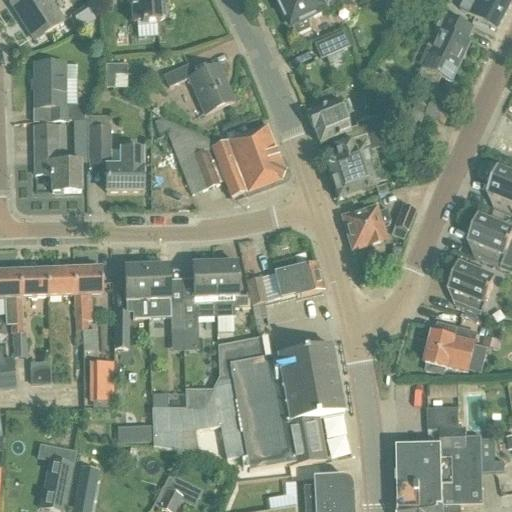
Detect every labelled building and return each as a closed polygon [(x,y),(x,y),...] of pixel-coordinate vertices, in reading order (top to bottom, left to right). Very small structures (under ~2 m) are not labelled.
[(35,43),(64,25),(48,0),(20,0),(11,6),(35,43)] [(130,0),(133,27),(160,25),(166,20),(164,8),(158,5),(157,0),(130,0)] [(349,11),(353,0),(278,0),(285,14),(284,18),(287,24),(291,25),(292,28),(312,19),(317,21),(323,18),(324,13),(329,11),(328,11),(339,6),(349,11)] [(498,32),(511,3),(511,0),(467,0),(461,12),(498,32)] [(424,69),(419,79),(422,81),(438,88),(442,80),(453,84),(472,43),(469,41),(474,30),(444,16),(436,33),(429,49),(433,51),(437,53),(429,71),(424,69)] [(327,61),(350,51),(343,35),(320,45),(327,61)] [(128,77),(128,67),(106,67),(106,90),(114,90),(114,77),(128,77)] [(193,79),(188,67),(163,79),(168,91),(188,82),(205,118),(234,105),(217,68),(193,79)] [(66,108),(66,68),(35,68),(35,113),(51,113),(51,126),(70,126),(84,125),(84,108),(66,108)] [(415,95),(417,92),(418,89),(412,86),(413,84),(397,77),(395,82),(392,87),(408,95),(409,92),(415,95)] [(380,90),(372,97),(380,107),(388,100),(380,90)] [(320,98),(325,110),(337,105),(332,94),(320,98)] [(351,134),(339,104),(337,105),(325,110),(307,117),(313,133),(315,132),(320,146),(351,134)] [(445,125),(451,113),(434,104),(428,116),(445,125)] [(109,130),(108,120),(89,120),(89,125),(85,125),(85,163),(88,163),(88,172),(106,172),(106,194),(142,194),(142,153),(121,153),(121,169),(110,169),(110,130),(109,130)] [(385,148),(376,120),(357,126),(361,140),(334,148),(338,161),(331,163),(327,170),(338,203),(377,190),(364,150),(369,148),(370,153),(385,148)] [(208,144),(161,122),(154,125),(160,140),(167,138),(191,200),(219,188),(219,186),(225,183),(232,201),(245,196),(246,198),(281,184),(284,176),(266,130),(226,146),(224,138),(213,142),(208,144)] [(59,165),(59,129),(35,130),(36,178),(52,178),(52,196),(81,195),(81,165),(59,165)] [(511,219),(511,178),(499,173),(489,198),(500,202),(495,213),(511,219)] [(407,236),(416,214),(402,209),(393,231),(407,236)] [(376,210),(344,220),(353,253),(386,244),(383,234),(381,228),(389,225),(391,225),(388,212),(378,215),(376,210)] [(501,272),(511,245),(511,232),(480,219),(469,246),(480,251),(475,261),(501,272)] [(184,335),(196,334),(196,319),(217,319),(217,301),(215,261),(201,262),(201,267),(193,267),(194,282),(182,282),(184,335)] [(229,261),(215,261),(217,301),(217,319),(233,318),(233,312),(249,312),(249,299),(239,300),(238,265),(229,266),(229,261)] [(149,322),(149,304),(147,264),(133,265),(133,270),(125,270),(127,316),(132,316),(132,323),(149,322)] [(184,335),(182,282),(170,283),(169,268),(161,269),(161,264),(147,264),(149,304),(149,322),(169,321),(170,335),(184,335)] [(300,300),(323,294),(316,266),(290,273),(290,274),(275,278),(281,302),(295,298),(296,301),(300,300)] [(481,320),(497,282),(460,267),(449,293),(460,298),(455,309),(481,320)] [(75,299),(73,299),(74,310),(86,310),(87,322),(87,325),(91,325),(90,298),(103,297),(102,271),(74,273),(75,299)] [(73,299),(75,299),(74,273),(47,274),(48,300),(73,299)] [(21,301),(48,300),(47,274),(20,275),(21,301)] [(20,275),(0,276),(0,302),(5,302),(6,328),(9,328),(9,313),(22,312),(21,301),(20,275)] [(251,309),(267,305),(261,281),(245,285),(251,309)] [(74,310),(74,322),(87,322),(86,310),(74,310)] [(9,313),(9,328),(17,328),(17,324),(22,324),(22,312),(9,313)] [(115,347),(115,352),(118,352),(129,352),(129,316),(116,316),(115,347)] [(87,322),(74,322),(75,335),(87,335),(87,325),(87,322)] [(17,328),(9,328),(10,338),(12,338),(13,361),(27,361),(26,335),(23,335),(22,324),(17,324),(17,328)] [(427,367),(425,374),(444,379),(446,372),(449,373),(469,377),(470,374),(481,377),(488,352),(475,349),(474,349),(476,337),(436,327),(434,337),(427,367)] [(260,341),(219,349),(220,370),(230,368),(250,475),(289,468),(290,471),(327,464),(319,421),(344,417),(332,349),(264,362),(260,341)] [(12,361),(0,362),(0,395),(17,394),(12,361)] [(114,405),(114,401),(114,393),(90,393),(90,405),(93,405),(114,405)] [(212,394),(184,394),(185,412),(197,412),(212,412),(212,403),(212,394)] [(151,413),(166,413),(166,398),(151,398),(151,413)] [(459,433),(458,411),(427,413),(427,434),(442,434),(442,452),(398,453),(399,511),(460,511),(461,509),(464,509),(483,508),(481,440),(468,441),(468,433),(459,433)] [(48,463),(39,511),(64,511),(72,467),(48,463)] [(94,498),(98,475),(80,472),(76,495),(94,498)] [(351,490),(345,485),(344,481),(314,482),(314,484),(297,485),(298,511),(355,511),(355,490),(351,490)] [(166,492),(157,511),(156,511),(177,511),(183,501),(182,500),(186,492),(172,485),(168,493),(166,492)]
